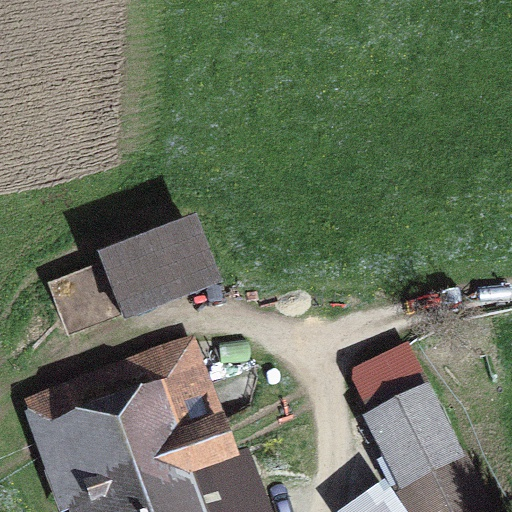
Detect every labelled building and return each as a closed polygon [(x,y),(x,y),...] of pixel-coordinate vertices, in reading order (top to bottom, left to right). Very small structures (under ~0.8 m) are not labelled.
[(208,278),(189,228),(44,284),(64,335),(208,278)] [(251,511),(193,346),(29,404),(63,502),(93,492),(99,511),(251,511)] [(404,355),(362,376),(384,422),(374,427),(406,491),(458,465),(404,355)] [(347,511),(415,511),(387,467),(338,497),(347,511)] [(461,511),(454,499),(470,488),(459,471),(415,498),(423,511),(461,511)]
